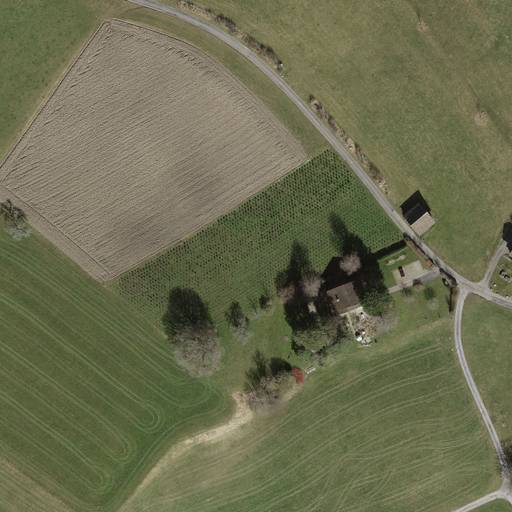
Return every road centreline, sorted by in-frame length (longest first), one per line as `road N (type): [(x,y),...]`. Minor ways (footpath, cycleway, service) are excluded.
road 1 (unclassified): [(141,0),(205,25),(250,54),(424,248),(467,285),(511,302)]
road 2 (track): [(467,285),(460,351),(511,492)]
